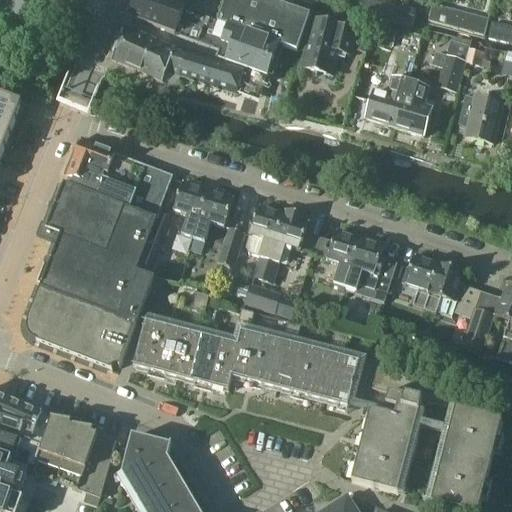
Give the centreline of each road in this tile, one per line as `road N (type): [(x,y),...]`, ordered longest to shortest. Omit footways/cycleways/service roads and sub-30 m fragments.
road 1 (residential): [(511,272),(72,129)]
road 2 (residential): [(235,511),(182,431),(0,360)]
road 3 (residential): [(0,310),(72,129)]
road 4 (residential): [(72,129),(123,0)]
